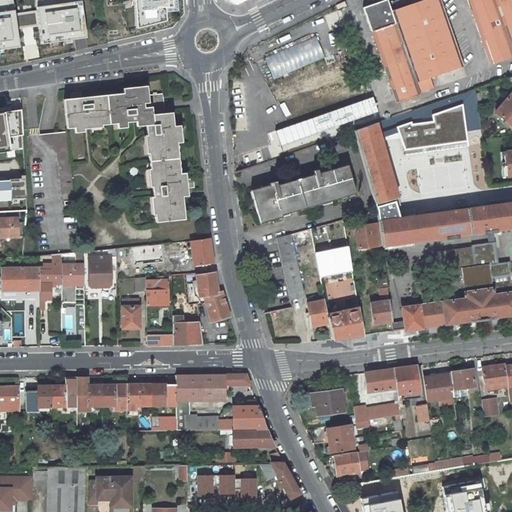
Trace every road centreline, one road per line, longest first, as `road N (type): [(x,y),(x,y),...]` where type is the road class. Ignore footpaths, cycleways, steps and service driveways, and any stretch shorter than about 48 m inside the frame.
road 1 (tertiary): [(205,64),(224,234),(257,359)]
road 2 (unclassified): [(257,359),(0,361)]
road 3 (unclassified): [(511,335),(326,361),(257,359)]
road 4 (unclassified): [(184,48),(0,82)]
road 5 (tertiary): [(257,359),(279,421),(328,511)]
